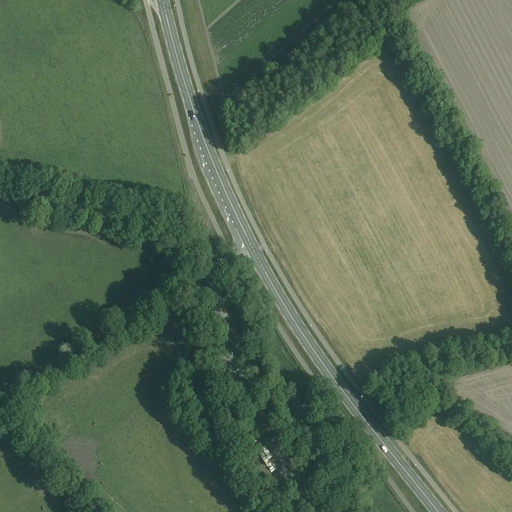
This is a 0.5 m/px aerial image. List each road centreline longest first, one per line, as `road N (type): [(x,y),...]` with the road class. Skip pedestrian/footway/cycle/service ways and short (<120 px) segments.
road 1 (primary): [(438,511),(318,357),(253,250),(204,142),(162,0)]
road 2 (track): [(217,266),(190,290),(0,401)]
road 3 (track): [(217,266),(200,235),(171,224),(0,190)]
